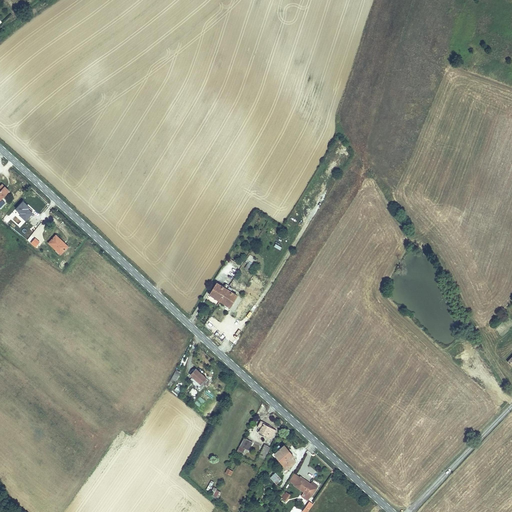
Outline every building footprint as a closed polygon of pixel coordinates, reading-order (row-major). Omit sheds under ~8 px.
[(17,180),(4,167),(0,171),(0,174),(12,185),(17,180)] [(0,200),(1,201),(11,191),(3,183),(0,186),(0,200)] [(34,200),(44,210),(49,204),(39,195),(34,200)] [(16,217),(11,213),(9,211),(4,218),(11,223),(16,217)] [(66,248),(55,238),(48,246),(58,256),(66,248)] [(245,263),(253,266),(257,258),(249,255),(245,263)] [(224,299),(219,296),(212,306),(221,312),(231,318),(237,307),(231,304),(234,299),(230,297),(227,295),(224,299)] [(171,379),(176,382),(181,372),(176,369),(171,379)] [(206,382),(197,374),(191,381),(201,388),(206,382)] [(272,430),(261,420),(256,424),(268,435),(272,430)] [(251,441),(244,436),(240,442),(247,447),(251,441)] [(285,452),(281,447),(272,454),(282,469),(292,462),(289,457),(291,455),(287,450),(285,452)] [(270,472),(265,476),(270,483),(276,479),(270,472)] [(290,487),(296,478),(291,475),(285,483),(290,487)] [(310,488),(296,478),(290,487),(297,492),(304,497),(310,488)] [(215,490),(212,496),(218,499),(221,493),(215,490)] [(304,497),(297,492),(294,496),(301,501),(304,497)]
